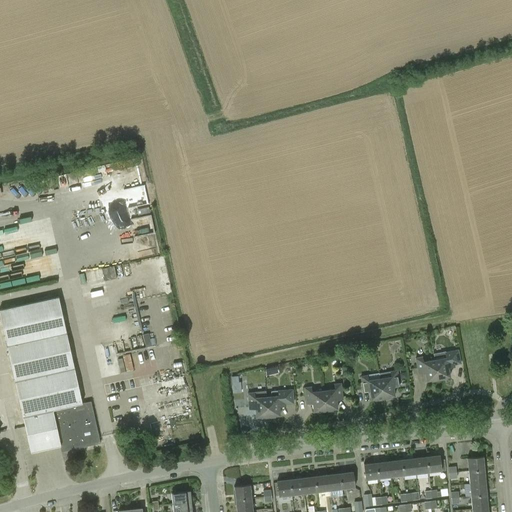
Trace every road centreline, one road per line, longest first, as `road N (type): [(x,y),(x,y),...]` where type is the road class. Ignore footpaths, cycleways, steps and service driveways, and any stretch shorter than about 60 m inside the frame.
road 1 (residential): [(209,461),(500,425)]
road 2 (residential): [(0,511),(209,461)]
